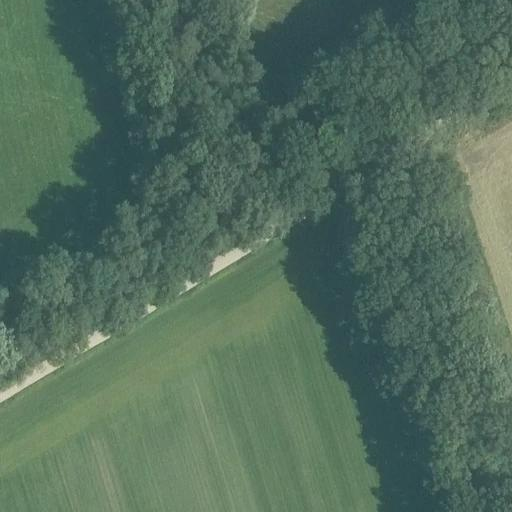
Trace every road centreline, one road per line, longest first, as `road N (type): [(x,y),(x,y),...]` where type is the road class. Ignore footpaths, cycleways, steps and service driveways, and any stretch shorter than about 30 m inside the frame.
road 1 (track): [(0,395),(349,183)]
road 2 (track): [(349,183),(451,511)]
road 3 (track): [(349,183),(511,79)]
